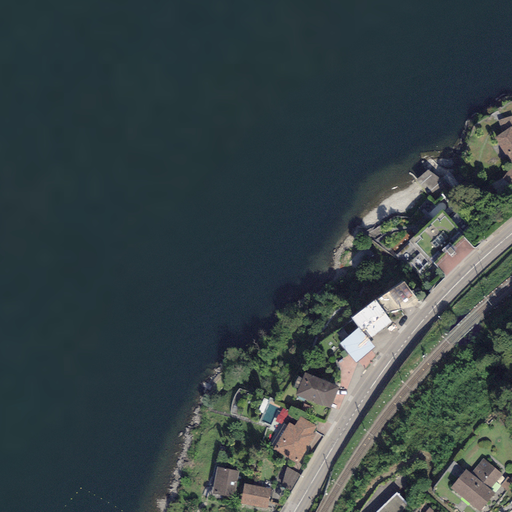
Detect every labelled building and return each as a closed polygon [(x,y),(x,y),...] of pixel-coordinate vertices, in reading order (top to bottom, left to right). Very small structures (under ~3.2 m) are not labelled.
[(511,116),(498,121),(501,133),(493,137),(511,166),(502,178),(511,186),(511,116)] [(476,247),(442,211),(410,241),(432,265),(435,262),(447,274),(476,247)] [(375,300),(350,318),(357,329),(358,328),(362,332),(365,330),(371,337),(391,322),(385,313),(400,310),(412,307),(419,302),(403,281),(375,300)] [(339,343),(355,363),(374,347),(362,332),(358,328),(357,329),(339,343)] [(339,387),(305,373),(296,395),(330,409),(339,387)] [(314,426),(315,425),(300,416),(295,425),(290,422),(273,450),(298,464),(316,434),(313,432),(316,427),(314,426)] [(465,470),(450,488),(478,511),(479,511),(494,494),(489,489),(502,474),(483,458),(470,473),(465,470)] [(239,471),(216,467),(212,493),(234,497),(239,471)] [(284,488),(294,491),(300,474),(290,471),(284,488)] [(271,489),(244,484),(241,504),(268,508),(271,489)] [(402,511),(408,506),(396,493),(376,511),(402,511)]
